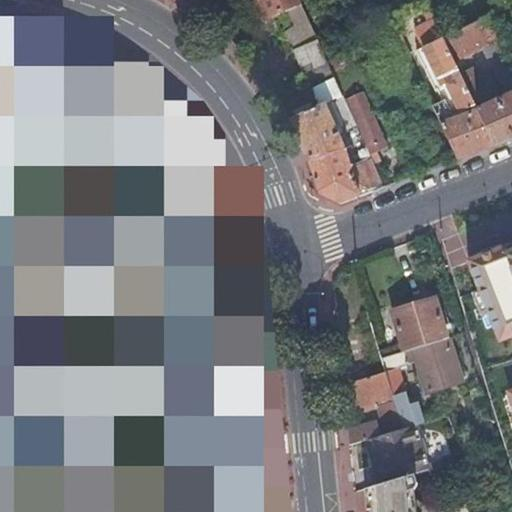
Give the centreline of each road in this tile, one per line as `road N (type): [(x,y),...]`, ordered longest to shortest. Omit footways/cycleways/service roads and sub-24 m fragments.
road 1 (primary): [(115,0),(156,19),(197,56),(266,171),(294,255)]
road 2 (primary): [(294,255),(322,511)]
road 3 (secondary): [(294,255),(511,175)]
